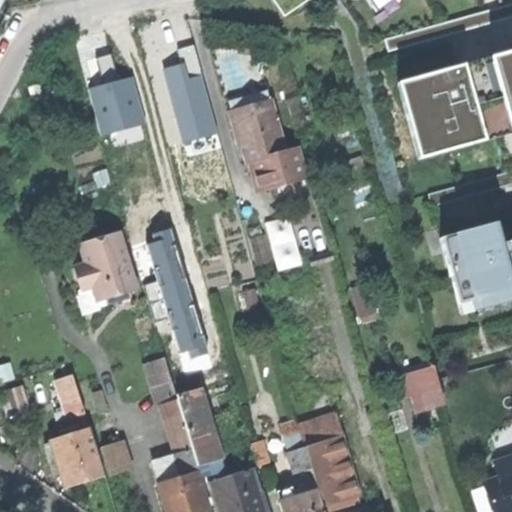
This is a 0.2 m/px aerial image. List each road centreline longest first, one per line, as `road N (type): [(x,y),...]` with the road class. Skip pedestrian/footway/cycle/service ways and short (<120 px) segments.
road 1 (unknown): [(392,511),(331,281)]
road 2 (residential): [(0,87),(35,33),(80,11),(135,0)]
